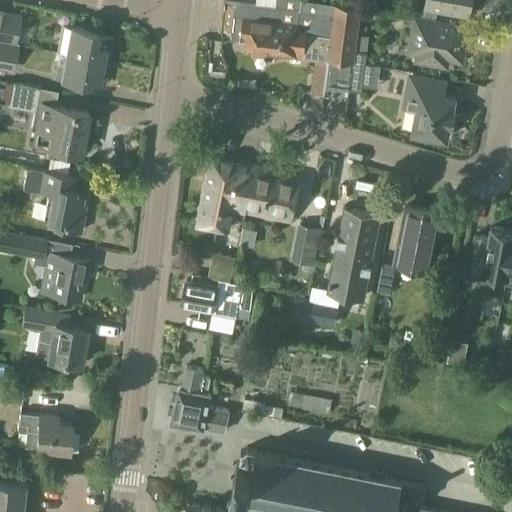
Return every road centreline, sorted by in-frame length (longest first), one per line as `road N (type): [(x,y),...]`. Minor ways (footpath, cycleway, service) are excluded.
road 1 (residential): [(168,99),(281,120),(474,173),(498,143),(511,60)]
road 2 (tertiary): [(123,511),(168,99)]
